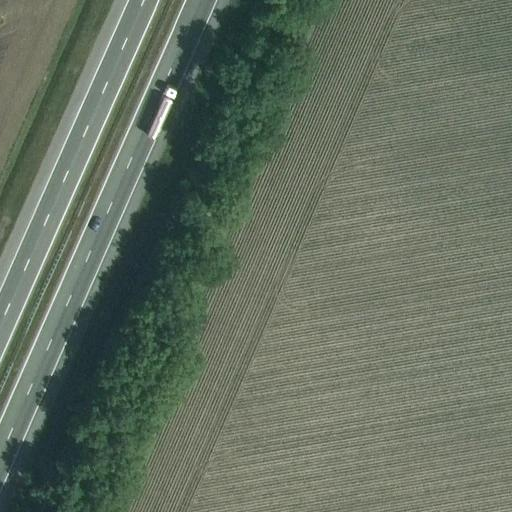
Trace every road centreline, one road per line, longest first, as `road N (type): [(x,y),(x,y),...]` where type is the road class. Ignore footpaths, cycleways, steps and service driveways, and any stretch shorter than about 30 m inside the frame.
road 1 (motorway): [(0,461),(203,0)]
road 2 (motorway): [(144,0),(0,327)]
